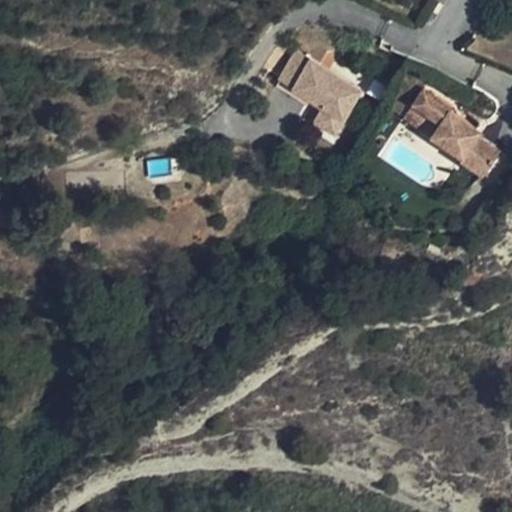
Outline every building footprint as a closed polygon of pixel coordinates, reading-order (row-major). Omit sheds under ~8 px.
[(311,34),(304,45),(316,52),(327,58),(334,47),(311,34)] [(316,52),(304,45),(286,74),(298,81),(316,52)] [(327,58),(316,52),(298,81),(329,100),(320,113),(340,126),(367,84),(327,58)] [(439,92),(430,85),(408,113),(435,133),(445,121),(427,108),(439,92)] [(458,106),(439,92),(427,108),(445,121),(435,133),(466,157),(463,160),(485,177),(503,153),(481,136),(484,133),(455,111),(458,106)]
